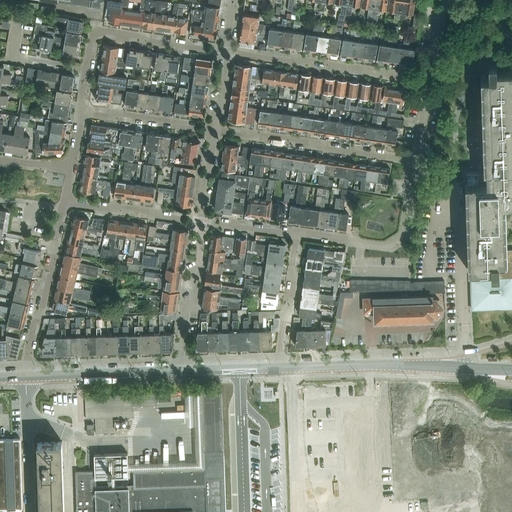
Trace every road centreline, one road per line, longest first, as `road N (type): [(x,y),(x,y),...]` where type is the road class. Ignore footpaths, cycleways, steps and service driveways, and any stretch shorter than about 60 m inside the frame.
road 1 (unclassified): [(511,369),(280,368)]
road 2 (residential): [(412,162),(213,132)]
road 3 (residential): [(426,82),(227,53)]
road 4 (residential): [(24,360),(62,203)]
road 5 (unclassified): [(180,372),(25,377)]
road 6 (residential): [(202,223),(62,203)]
road 7 (residential): [(227,53),(92,28)]
road 8 (residential): [(180,355),(202,223)]
road 9 (residential): [(213,132),(84,113)]
